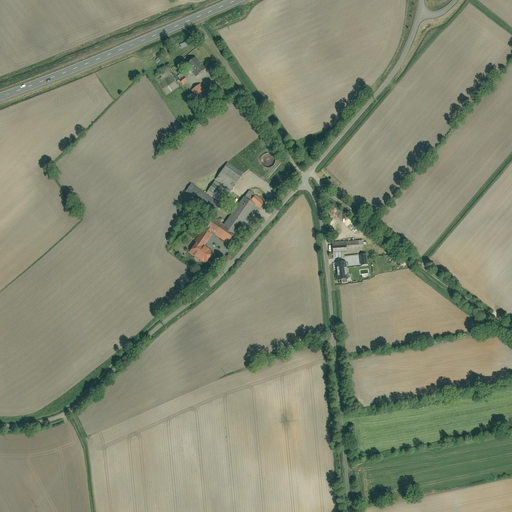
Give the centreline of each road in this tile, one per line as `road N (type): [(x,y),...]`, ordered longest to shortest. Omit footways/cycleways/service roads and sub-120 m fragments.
road 1 (unclassified): [(0,425),(46,421),(85,398),(222,273),(304,178)]
road 2 (residential): [(304,178),(320,215),(350,511)]
road 3 (primary): [(0,97),(235,0)]
road 4 (unclassified): [(304,178),(400,64),(419,16)]
road 5 (residential): [(209,41),(304,178)]
